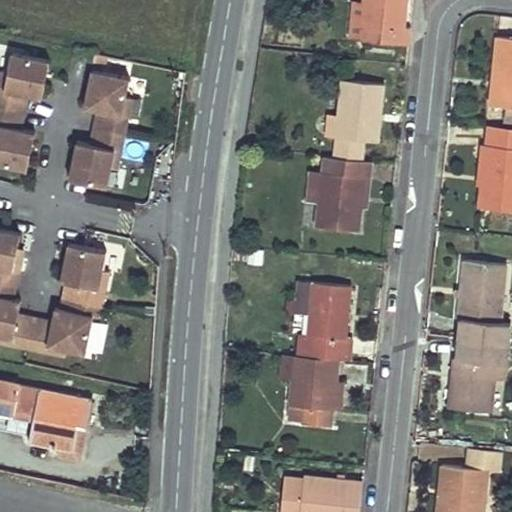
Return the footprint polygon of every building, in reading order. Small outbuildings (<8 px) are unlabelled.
[(361,39),(365,1),(357,0),(354,0),(351,38),(361,39)] [(365,0),(365,1),(361,39),(408,43),(409,26),(405,27),(408,0),(365,0)] [(511,36),(499,35),(491,104),(511,106),(511,36)] [(383,83),(342,79),(335,156),(364,159),(366,140),(377,141),(383,83)] [(2,121),(0,131),(0,162),(30,169),(39,129),(2,121)] [(511,131),(488,129),(487,143),(482,143),(481,160),(485,160),(483,182),(480,205),(511,208),(511,131)] [(78,137),(70,176),(111,185),(119,145),(78,137)] [(335,156),(324,155),(316,226),(357,230),(360,205),(363,176),(368,178),(370,160),(364,159),(335,156)] [(368,178),(363,176),(360,205),(366,205),(368,178)] [(16,296),(25,227),(0,224),(0,332),(15,335),(14,344),(88,353),(94,307),(102,309),(110,246),(66,240),(56,317),(21,313),(23,297),(16,296)] [(507,265),(465,260),(458,318),(462,317),(459,337),(509,342),(511,324),(502,322),(507,265)] [(352,284),(313,281),(307,332),(299,331),(296,355),(339,359),(349,360),(350,337),(347,336),(352,284)] [(509,342),(459,337),(457,357),(454,357),(448,407),(490,411),(494,378),(496,360),(507,362),(509,342)] [(339,359),(296,355),(291,404),(304,406),(302,424),(332,427),(334,409),(337,381),(339,359)] [(507,362),(496,360),(494,378),(505,378),(507,362)] [(91,399),(0,379),(0,409),(15,412),(17,406),(35,411),(30,438),(74,447),(79,423),(87,425),(91,399)] [(344,382),(337,381),(334,409),(341,409),(344,382)] [(304,406),(291,404),(289,422),(302,424),(304,406)] [(484,511),(488,469),(443,464),(439,491),(445,491),(443,510),(437,510),(437,511),(484,511)] [(358,511),(362,481),(306,476),(301,511),(358,511)]
